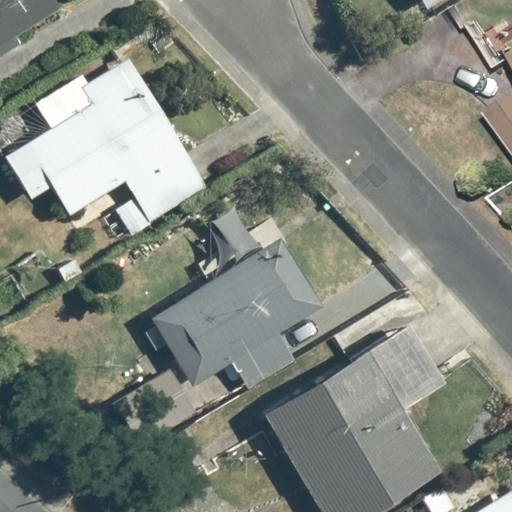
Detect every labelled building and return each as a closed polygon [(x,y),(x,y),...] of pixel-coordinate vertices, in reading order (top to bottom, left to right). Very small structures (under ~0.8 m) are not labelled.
[(0,0),(0,54),(23,40),(17,31),(48,12),(39,0),(0,0)] [(423,0),(430,10),(443,0),(423,0)] [(0,154),(26,197),(47,184),(65,215),(121,180),(129,193),(115,202),(132,230),(208,183),(127,52),(39,106),(50,123),(0,153),(0,154)] [(511,92),(489,111),(511,138),(511,92)] [(280,236),(148,318),(190,387),(229,363),(241,383),(291,353),(278,333),(323,305),(280,236)] [(256,413),(261,422),(317,511),(372,511),(436,473),(359,349),(256,413)] [(511,511),(511,490),(509,486),(465,511),(511,511)]
